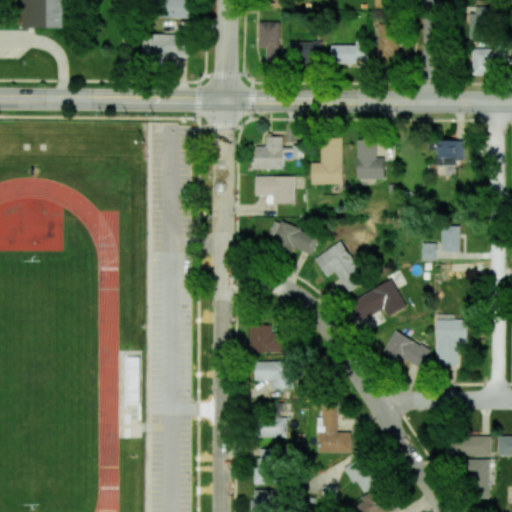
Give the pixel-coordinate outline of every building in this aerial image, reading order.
[(22,0),(22,28),(63,28),(63,0),(22,0)] [(189,17),(188,0),(156,0),(156,17),(189,17)] [(489,6),(469,7),(470,39),(490,38),(489,6)] [(258,47),(266,48),(266,61),(278,61),(279,22),(259,21),(258,47)] [(378,61),(399,61),(399,24),(379,23),(378,61)] [(188,56),(188,34),(143,33),(142,55),(188,56)] [(289,42),(290,63),(321,63),(321,41),(289,42)] [(365,62),(365,44),(332,45),(332,63),(365,62)] [(493,49),(473,49),(472,74),(493,75),(493,49)] [(283,169),(283,152),(293,152),(293,158),(303,158),(303,146),(283,146),(283,136),(266,136),(266,146),(254,145),(254,168),(283,169)] [(312,162),(312,184),(342,184),(343,138),(321,137),(321,162),(312,162)] [(356,178),(384,179),(384,157),(376,157),(376,139),(357,139),(356,178)] [(464,140),(438,139),(437,165),(455,165),(456,158),(464,158),(464,140)] [(294,176),(255,176),(255,195),(266,195),(266,203),(294,203),(294,176)] [(312,255),(319,236),(275,219),(267,240),(293,250),(293,248),(312,255)] [(460,225),(441,225),(442,252),(460,251),(460,225)] [(348,291),(364,281),(341,242),(315,257),(326,277),(336,271),(348,291)] [(436,260),(436,243),(422,242),(422,259),(436,260)] [(406,306),(391,279),(351,301),(361,320),(383,308),(387,316),(406,306)] [(467,341),(467,319),(435,319),(436,367),(458,366),(457,341),(467,341)] [(273,334),(273,324),(249,324),(250,353),(282,352),(281,334),(273,334)] [(401,363),(403,359),(421,367),(430,347),(393,331),(383,355),(401,363)] [(122,357),(122,404),(139,404),(139,357),(122,357)] [(272,388),(291,388),(292,361),(255,361),(255,380),(273,380),(272,388)] [(260,438),(288,437),(287,417),(282,417),(282,403),(269,403),(269,416),(259,416),(260,438)] [(351,452),(351,432),(337,432),(336,404),(321,405),(322,417),(317,417),(317,452),(351,452)] [(491,455),(491,435),(451,435),(451,455),(491,455)] [(499,456),(511,455),(511,435),(498,436),(499,456)] [(257,483),(279,484),(280,449),(257,448),(257,483)] [(343,467),(353,484),(357,481),(363,492),(380,482),(364,455),(343,467)] [(489,496),(488,459),(468,460),(469,497),(489,496)] [(322,501),(336,501),(336,485),(321,485),(322,501)] [(361,511),(394,511),(381,487),(356,501),(361,511)] [(276,511),(276,489),(254,490),(254,499),(252,499),(251,511),(276,511)]
